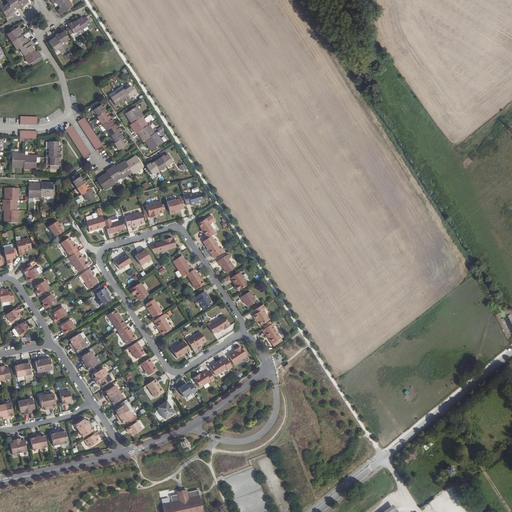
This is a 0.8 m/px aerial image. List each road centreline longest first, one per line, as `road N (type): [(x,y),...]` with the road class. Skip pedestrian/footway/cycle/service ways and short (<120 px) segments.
road 1 (residential): [(243,331),(179,227),(104,246),(98,265),(166,367),(186,369)]
road 2 (residential): [(511,352),(317,511)]
road 3 (residential): [(243,331),(267,367),(192,425),(124,454)]
road 4 (residential): [(124,454),(0,482)]
road 5 (track): [(509,511),(443,408)]
